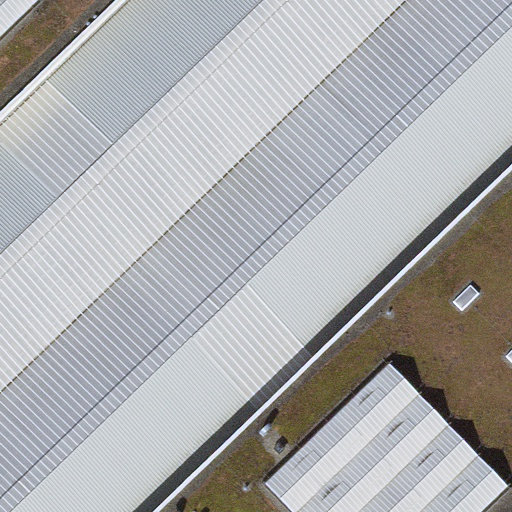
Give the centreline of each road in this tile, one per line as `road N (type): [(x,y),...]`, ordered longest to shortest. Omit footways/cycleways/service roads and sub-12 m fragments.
road 1 (unknown): [(474,0),(440,60),(0,498)]
road 2 (unknown): [(0,274),(290,0)]
